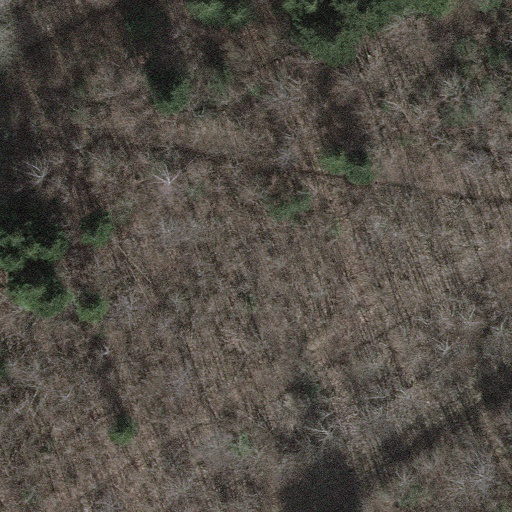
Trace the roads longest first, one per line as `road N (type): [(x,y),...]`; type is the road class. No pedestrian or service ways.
road 1 (track): [(0,129),(192,129),(511,174)]
road 2 (track): [(273,511),(511,358)]
